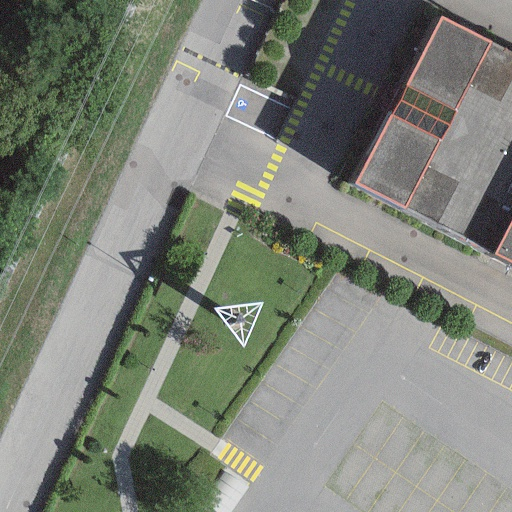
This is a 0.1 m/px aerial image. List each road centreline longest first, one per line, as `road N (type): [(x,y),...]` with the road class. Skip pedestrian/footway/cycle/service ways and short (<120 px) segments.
road 1 (unknown): [(282,471),(331,391),(368,361),(427,369),(511,418)]
road 2 (unknown): [(290,189),(511,307)]
road 3 (unknown): [(392,0),(337,113)]
